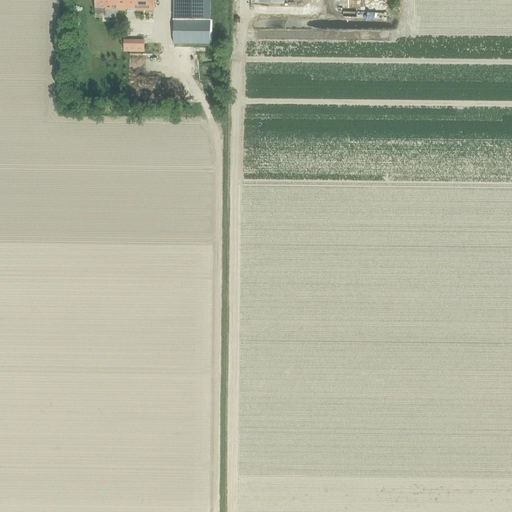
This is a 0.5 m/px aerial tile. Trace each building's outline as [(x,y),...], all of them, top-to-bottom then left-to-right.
[(153,11),(153,0),(95,0),(95,2),(94,2),(94,18),(116,18),(116,10),(153,11)] [(173,19),(172,43),(209,44),(210,0),(174,0),(174,19),(173,19)] [(361,10),(381,10),(381,0),(346,0),(347,4),(361,4),(361,10)] [(144,52),(144,41),(123,41),(123,52),(144,52)] [(116,81),(168,79),(167,56),(116,58),(116,81)]
